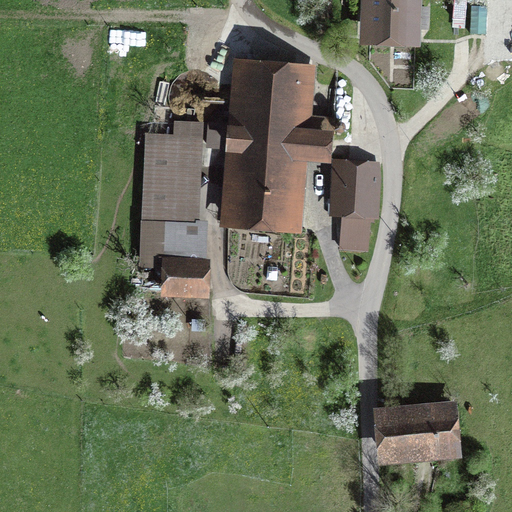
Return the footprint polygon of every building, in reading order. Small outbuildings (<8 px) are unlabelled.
[(424,0),(367,0),(366,48),(422,50),(424,0)] [(315,71),(239,64),(223,233),(303,240),(310,164),(334,166),(336,137),(309,135),(315,71)] [(207,143),(148,140),(143,272),(164,273),(163,303),(212,305),(213,269),(202,268),(207,143)] [(382,170),(335,168),(332,222),(379,225),(382,170)] [(459,406),(377,412),(381,466),(463,460),(459,406)]
